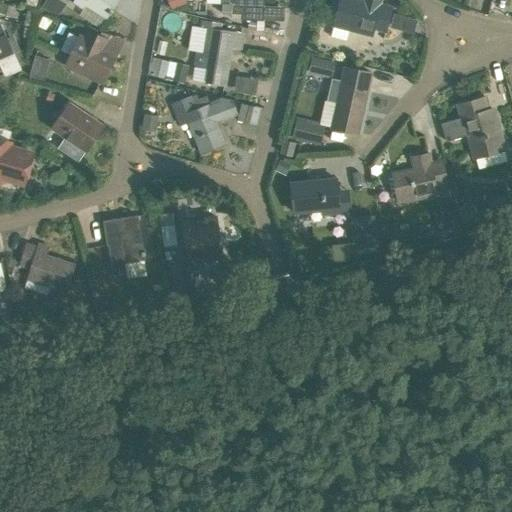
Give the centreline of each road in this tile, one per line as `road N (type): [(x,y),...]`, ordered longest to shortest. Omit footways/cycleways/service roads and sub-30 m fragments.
road 1 (unclassified): [(0,385),(280,315)]
road 2 (unclassified): [(280,315),(511,249)]
road 3 (unclassified): [(247,189),(301,0)]
road 4 (unclassified): [(128,164),(148,0)]
road 5 (unclassified): [(0,221),(117,187),(128,164)]
road 6 (unclassified): [(369,153),(462,41)]
road 7 (unclassified): [(280,315),(272,236),(247,189)]
road 8 (unclassified): [(247,189),(128,164)]
